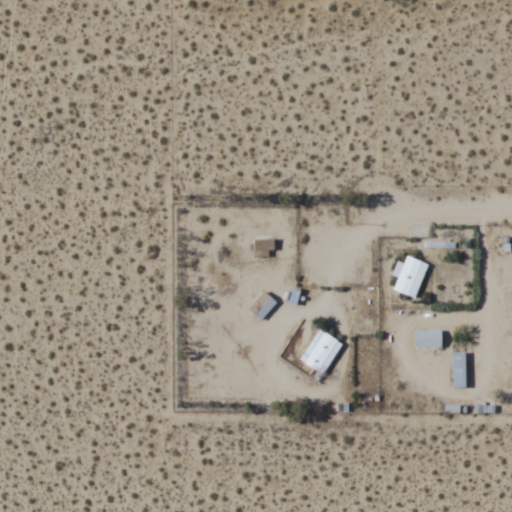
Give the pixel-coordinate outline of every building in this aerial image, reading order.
[(271,240),(251,240),(251,257),(271,257),(271,240)] [(427,262),(403,254),(391,290),(414,298),(427,262)] [(269,303),(260,296),(249,310),(258,317),(269,303)] [(298,361),(323,375),(342,343),(316,329),(298,361)] [(412,329),(412,348),(440,348),(440,329),(412,329)] [(463,352),(451,352),(451,386),(463,386),(463,352)]
